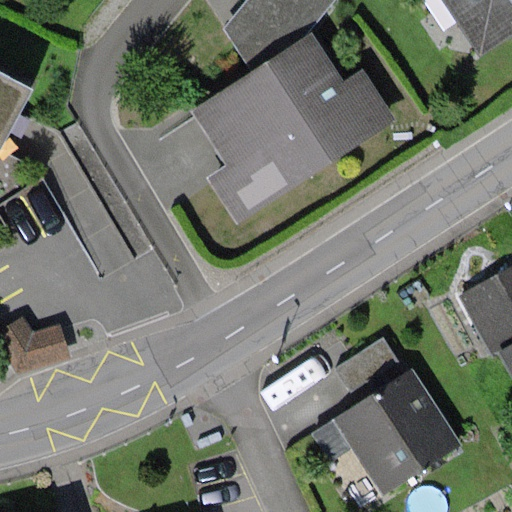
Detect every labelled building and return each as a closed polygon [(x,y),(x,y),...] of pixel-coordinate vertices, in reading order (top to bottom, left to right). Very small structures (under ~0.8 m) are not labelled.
[(511,0),(448,0),(490,66),(511,52),(511,0)] [(318,46),(199,121),(231,172),(204,189),(231,231),(395,128),(366,82),(348,93),(318,46)] [(0,139),(30,80),(0,65),(0,139)] [(511,351),(500,358),(511,379),(511,351)] [(406,387),(336,429),(385,511),(455,469),(406,387)]
